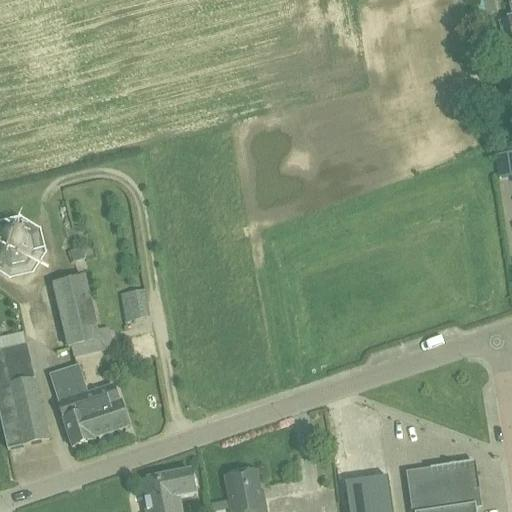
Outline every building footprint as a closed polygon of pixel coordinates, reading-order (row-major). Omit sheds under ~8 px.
[(511,0),(466,0),(467,5),(486,0),(509,0),(511,10),(511,20),(508,21),(511,35),(511,0)] [(511,154),(496,157),(498,180),(511,177),(511,154)] [(105,236),(113,232),(105,215),(97,218),(105,236)] [(25,268),(34,254),(32,242),(16,233),(5,235),(0,243),(0,262),(13,271),(25,268)] [(70,252),(76,271),(89,268),(84,249),(70,252)] [(101,343),(86,278),(53,286),(68,350),(101,343)] [(139,325),(153,325),(152,298),(138,298),(139,325)] [(28,348),(0,353),(0,419),(7,450),(49,441),(28,348)] [(79,368),(51,377),(60,405),(58,406),(72,449),(130,430),(116,387),(89,396),(79,368)] [(479,508),(473,467),(408,477),(412,501),(413,511),(476,511),(476,508),(479,508)] [(142,482),(147,511),(182,511),(181,504),(191,503),(192,506),(199,505),(195,486),(199,486),(197,473),(193,474),(192,473),(142,482)] [(227,479),(233,511),(266,511),(264,499),(262,499),(257,473),(227,479)] [(393,511),(389,480),(345,486),(349,511),(393,511)] [(332,511),(332,491),(312,491),(312,511),(332,511)]
